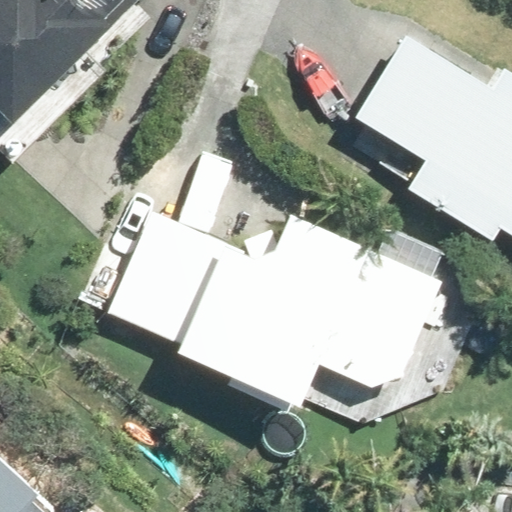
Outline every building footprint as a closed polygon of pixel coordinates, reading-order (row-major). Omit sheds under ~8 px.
[(0,0),(0,93),(21,116),(118,19),(111,13),(124,0),(0,0)] [(430,154),(413,183),(499,235),(506,223),(511,226),(511,63),(509,62),(497,81),(413,29),(363,112),(430,154)] [(375,244),(377,238),(298,204),(288,229),(276,225),(248,236),(245,243),(156,206),(112,307),(187,338),(183,347),(236,369),(234,379),(293,405),(299,397),(310,398),(326,362),(378,383),(409,371),(448,275),(375,244)] [(479,322),(468,342),(492,354),(503,334),(479,322)] [(0,440),(0,511),(16,511),(44,479),(0,440)]
